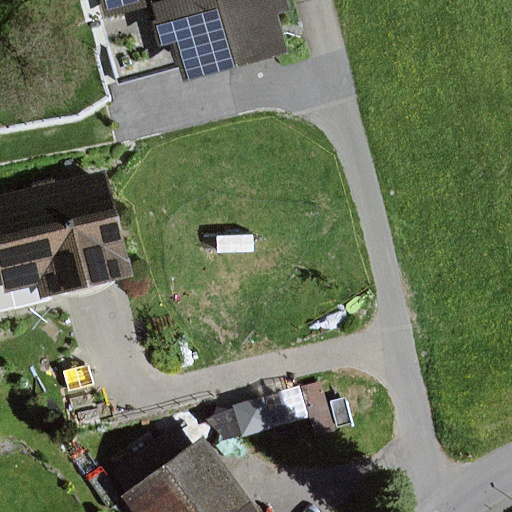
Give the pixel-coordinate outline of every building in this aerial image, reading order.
[(99,0),(105,19),(149,7),(160,48),(174,44),(185,83),(290,54),(279,16),(291,12),(287,0),(99,0)] [(0,310),(137,278),(111,170),(0,196),(0,310)] [(88,398),(70,401),(73,420),(91,416),(88,398)] [(264,399),(231,407),(240,439),(273,431),(264,399)] [(259,511),(205,437),(123,497),(134,511),(259,511)]
